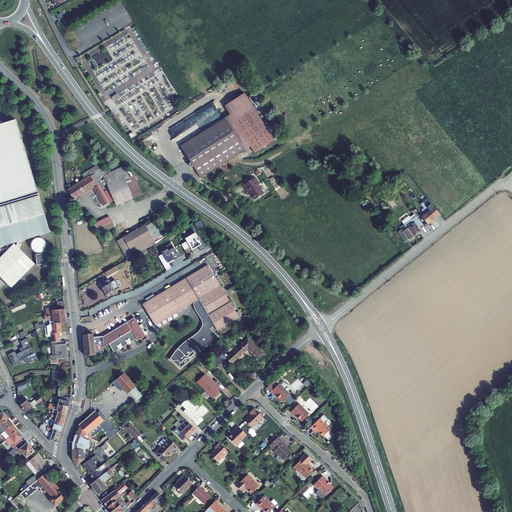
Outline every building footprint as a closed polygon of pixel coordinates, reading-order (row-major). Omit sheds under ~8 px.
[(100,66),(112,58),(107,50),(95,58),(100,66)] [(250,146),(254,153),(274,140),(254,108),(245,93),(225,106),(230,115),(225,118),(245,150),(250,146)] [(245,150),(225,118),(202,132),(180,146),(201,178),(245,150)] [(0,288),(4,285),(0,280),(0,276),(11,288),(35,264),(20,249),(22,241),(49,233),(39,196),(0,207),(0,203),(37,192),(16,120),(0,125),(0,288)] [(95,166),(105,181),(122,173),(133,198),(142,194),(131,169),(126,172),(124,166),(108,174),(101,163),(95,166)] [(122,173),(105,181),(95,166),(82,175),(85,180),(90,176),(96,185),(93,187),(94,188),(97,187),(99,186),(109,203),(114,200),(117,206),(133,198),(122,173)] [(68,191),(73,199),(93,187),(96,185),(90,176),(85,180),(68,191)] [(249,191),(254,200),(264,194),(258,185),(259,184),(255,177),(251,180),(250,178),(247,180),(248,182),(243,185),(247,192),(249,191)] [(99,186),(97,187),(94,188),(93,189),(103,206),(109,203),(99,186)] [(436,218),(440,215),(433,206),(431,208),(425,201),(423,202),(436,218)] [(431,222),(436,218),(423,202),(422,203),(421,204),(424,208),(422,210),(423,212),(420,215),(420,216),(428,225),(431,222)] [(112,222),(109,216),(93,224),(96,230),(112,222)] [(413,236),(421,231),(419,229),(423,226),(416,216),(412,219),(404,224),(406,226),(413,236)] [(195,223),(198,228),(203,225),(201,220),(195,223)] [(117,241),(128,260),(165,238),(155,221),(146,226),(145,225),(117,241)] [(112,222),(96,230),(98,235),(114,227),(112,222)] [(406,242),(413,236),(406,226),(401,230),(398,232),(406,242)] [(187,241),(181,245),(185,250),(190,247),(192,250),(198,247),(200,251),(205,248),(201,242),(200,242),(199,240),(198,241),(196,238),(198,237),(194,230),(188,233),(190,236),(185,239),(187,241)] [(45,247),(45,244),(43,240),(40,238),(37,238),(35,238),(33,240),(32,242),(31,246),(32,248),(34,251),(36,252),(38,252),(41,251),(44,250),(45,247)] [(158,256),(166,271),(171,268),(168,263),(174,259),(172,256),(177,253),(171,243),(165,246),(167,249),(161,252),(162,254),(158,256)] [(37,266),(47,265),(46,254),(35,255),(37,266)] [(208,265),(142,304),(148,315),(215,277),(208,265)] [(116,267),(105,273),(107,277),(118,270),(116,267)] [(218,283),(215,277),(148,315),(155,326),(179,312),(218,283)] [(109,280),(100,285),(106,295),(115,290),(119,288),(118,287),(121,285),(118,280),(115,281),(115,280),(111,283),(109,280)] [(218,283),(179,312),(193,303),(198,300),(214,325),(217,331),(240,318),(236,312),(218,283)] [(116,293),(115,290),(106,295),(107,298),(116,293)] [(170,359),(180,368),(218,337),(210,328),(214,325),(198,300),(193,303),(193,305),(194,307),(195,310),(196,312),(198,314),(201,320),(202,323),(202,324),(202,325),(202,327),(201,328),(200,329),(201,331),(180,348),(179,347),(177,349),(174,352),(172,355),(170,359)] [(65,309),(58,310),(57,310),(56,307),(46,308),(46,314),(47,314),(48,316),(49,316),(51,316),(51,317),(53,317),(53,316),(59,316),(59,317),(66,316),(65,309)] [(66,316),(59,317),(59,316),(53,316),(53,317),(51,317),(51,316),(49,316),(48,316),(47,314),(46,314),(44,314),(45,320),(49,320),(49,321),(50,325),(51,324),(60,323),(66,323),(66,316)] [(128,326),(136,321),(134,318),(126,323),(128,326)] [(128,326),(126,323),(103,337),(103,336),(93,337),(93,334),(83,335),(85,356),(104,354),(103,347),(109,344),(114,352),(119,349),(121,349),(122,347),(127,344),(130,344),(131,342),(136,339),(137,341),(145,336),(136,321),(128,326)] [(61,333),(60,323),(51,324),(52,333),(50,333),(52,343),(60,342),(59,333),(61,333)] [(39,325),(27,331),(26,330),(19,333),(22,338),(29,334),(36,331),(40,329),(45,327),(44,324),(39,326),(39,325)] [(38,359),(27,338),(20,342),(24,350),(16,354),(15,351),(8,355),(14,366),(21,362),(20,361),(28,357),(31,362),(38,359)] [(247,338),(228,356),(226,358),(226,359),(230,362),(231,364),(247,348),(257,359),(263,354),(247,338)] [(52,343),(51,343),(52,346),(55,346),(56,355),(52,355),(50,355),(51,361),(56,361),(56,364),(58,363),(58,359),(68,358),(65,341),(60,342),(52,343)] [(139,356),(142,362),(151,357),(148,352),(139,356)] [(222,353),(211,363),(216,369),(226,359),(226,358),(228,356),(226,354),(224,356),(222,353)] [(128,394),(136,387),(124,373),(99,394),(105,401),(112,395),(112,394),(108,390),(111,389),(113,387),(118,383),(128,394)] [(217,390),(218,389),(215,385),(214,386),(213,384),(205,375),(197,383),(206,391),(211,395),(210,396),(213,399),(220,392),(217,390)] [(267,387),(271,392),(277,386),(273,382),(267,387)] [(271,392),(275,396),(275,395),(282,402),(290,394),(279,383),(277,386),(271,392)] [(143,396),(135,388),(129,393),(137,401),(143,396)] [(42,400),(40,395),(30,403),(25,397),(19,401),(22,404),(20,406),(26,413),(42,400)] [(115,398),(112,395),(105,401),(108,404),(115,398)] [(208,412),(209,411),(202,405),(199,408),(196,405),(195,407),(187,399),(181,405),(186,409),(183,412),(194,423),(195,423),(201,416),(202,417),(207,412),(208,412)] [(292,410),(298,405),(295,402),(290,407),(292,410)] [(292,410),(291,412),(295,416),(296,416),(301,421),(309,414),(299,403),(298,405),(292,410)] [(58,406),(50,404),(48,408),(53,409),(67,414),(69,407),(58,404),(58,406)] [(245,420),(245,421),(252,428),(263,417),(254,408),(249,413),(251,415),(248,417),(245,420)] [(67,414),(53,409),(48,425),(44,423),(44,424),(43,425),(42,426),(61,432),(67,414)] [(0,425),(8,419),(3,412),(1,414),(0,411),(0,425)] [(88,437),(96,430),(95,429),(106,419),(102,413),(101,414),(99,412),(98,414),(95,411),(79,425),(88,437)] [(196,430),(181,415),(178,417),(183,422),(187,426),(185,428),(192,434),(196,430)] [(201,416),(195,423),(197,425),(204,419),(202,417),(201,416)] [(320,418),(310,427),(315,432),(317,431),(323,436),(330,429),(320,418)] [(13,424),(8,419),(0,425),(0,430),(2,433),(13,424)] [(135,439),(140,434),(129,422),(124,427),(135,439)] [(17,430),(13,424),(2,433),(1,434),(6,439),(17,430)] [(185,428),(181,424),(177,428),(173,432),(183,441),(187,438),(187,439),(192,434),(185,428)] [(42,426),(43,425),(41,425),(40,429),(50,441),(55,442),(58,441),(61,432),(42,426)] [(88,437),(79,425),(76,434),(96,444),(106,436),(100,430),(98,433),(96,430),(88,437)] [(107,437),(110,434),(102,425),(98,428),(100,430),(106,436),(107,437)] [(247,435),(238,426),(233,431),(234,432),(231,434),(228,437),(237,446),(242,441),(241,440),(247,435)] [(23,437),(17,430),(6,439),(6,440),(10,445),(11,445),(14,449),(16,447),(24,441),(21,438),(23,437)] [(76,434),(72,444),(88,444),(95,446),(96,444),(76,434)] [(106,436),(96,444),(99,444),(107,437),(106,436)] [(179,448),(167,437),(164,440),(166,442),(161,447),(155,453),(164,462),(168,457),(167,456),(174,450),(175,451),(179,448)] [(270,445),(275,450),(281,443),(277,438),(270,445)] [(161,447),(166,442),(164,440),(163,439),(158,444),(161,447)] [(35,451),(27,442),(19,450),(16,447),(14,449),(5,456),(8,459),(17,451),(20,455),(23,453),(26,458),(35,451)] [(287,446),(283,442),(281,443),(275,450),(273,451),(275,453),(277,456),(278,455),(284,460),(291,452),(287,449),(286,447),(286,446),(287,446)] [(228,451),(219,443),(214,448),(215,449),(210,454),(217,462),(228,451)] [(90,449),(72,449),(72,459),(77,465),(90,455),(90,452),(90,449)] [(118,453),(109,460),(112,463),(112,464),(121,457),(118,453)] [(311,459),(306,453),(299,459),(300,460),(293,467),(298,472),(300,472),(306,478),(314,470),(310,466),(309,466),(307,464),(311,459)] [(47,465),(37,454),(25,464),(34,474),(36,474),(40,471),(47,465)] [(103,465),(96,455),(95,455),(82,465),(90,475),(103,465)] [(90,475),(94,480),(102,473),(100,471),(105,468),(105,467),(112,463),(109,460),(103,465),(90,475)] [(114,470),(112,467),(90,485),(97,494),(106,487),(102,482),(113,473),(112,471),(114,470)] [(43,475),(40,471),(36,474),(34,476),(37,480),(43,475)] [(25,500),(39,488),(43,493),(46,490),(52,497),(49,499),(55,506),(66,496),(60,488),(59,489),(46,473),(43,475),(37,480),(29,486),(25,490),(20,494),(25,500)] [(8,483),(16,476),(14,474),(6,480),(8,483)] [(178,490),(181,493),(182,494),(192,484),(184,475),(179,480),(180,481),(177,483),(174,486),(178,490)] [(248,475),(236,486),(241,491),(245,487),(247,489),(247,490),(251,494),(259,486),(248,475)] [(27,483),(29,486),(37,480),(34,476),(26,482),(27,483)] [(334,488),(322,476),(313,485),(318,490),(317,492),(317,494),(322,499),(324,497),(324,494),(326,496),(334,488)] [(129,501),(126,504),(121,507),(118,503),(123,500),(121,497),(119,495),(122,492),(127,488),(123,483),(101,500),(109,511),(122,511),(124,511),(127,508),(132,503),(129,501)] [(210,497),(199,486),(192,493),(204,503),(210,497)] [(128,494),(134,500),(137,497),(131,491),(128,494)] [(157,492),(147,501),(151,505),(152,506),(162,497),(157,492)] [(19,495),(12,501),(19,510),(26,504),(19,495)] [(264,496),(256,504),(260,507),(261,506),(266,511),(269,511),(275,506),(264,496)] [(162,497),(152,506),(153,507),(162,498),(162,497)] [(226,511),(215,501),(205,511),(206,511),(226,511)]
